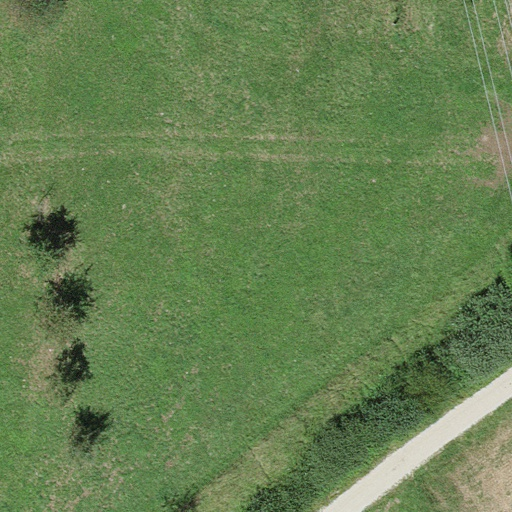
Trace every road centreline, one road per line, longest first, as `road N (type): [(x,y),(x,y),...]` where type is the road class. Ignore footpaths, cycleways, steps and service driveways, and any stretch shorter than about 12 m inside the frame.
road 1 (track): [(340,511),(438,425),(511,375)]
road 2 (track): [(511,86),(414,23),(414,0)]
